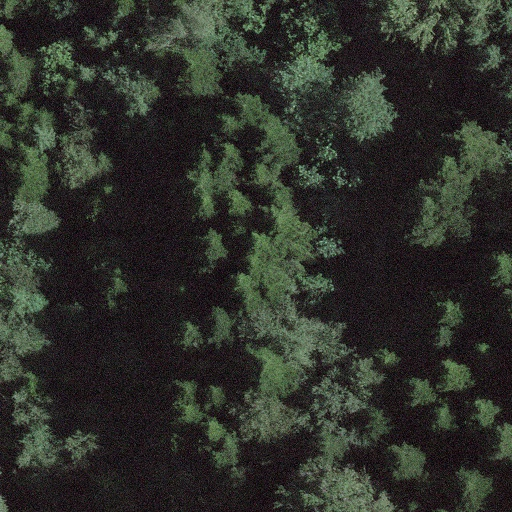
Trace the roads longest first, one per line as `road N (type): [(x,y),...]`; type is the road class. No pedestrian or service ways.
road 1 (track): [(280,511),(294,454),(377,265),(397,116),(394,70),(362,0)]
road 2 (track): [(394,70),(511,163)]
